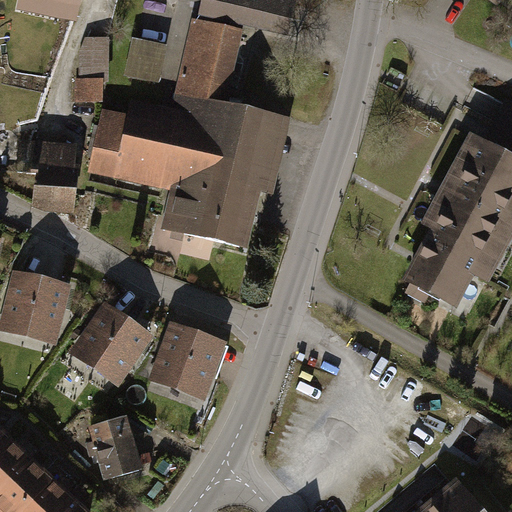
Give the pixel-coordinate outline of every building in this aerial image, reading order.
[(86,0),(19,0),(18,6),(81,22),(86,0)] [(294,0),(199,0),(195,16),(287,36),(294,0)] [(102,109),(86,173),(168,191),(158,229),(245,250),(260,194),(271,196),(289,119),(226,104),(233,72),(242,31),(189,20),(168,109),(129,101),(126,115),(102,109)] [(80,79),(77,79),(76,103),(103,103),(103,83),(108,83),(108,38),(85,39),(80,51),(80,79)] [(164,47),(132,41),(126,74),(157,80),(164,47)] [(425,230),(398,281),(452,309),(468,277),(484,284),(511,232),(511,104),(502,99),(479,140),(467,133),(418,226),(425,230)] [(73,166),(75,143),(35,140),(18,139),(15,172),(34,174),(32,208),(45,214),(75,216),(79,167),(73,166)] [(70,286),(11,271),(0,312),(0,332),(54,347),(70,286)] [(152,336),(101,302),(66,354),(117,388),(152,336)] [(224,342),(166,322),(145,382),(203,402),(224,342)] [(126,417),(85,427),(101,482),(142,472),(126,417)] [(86,511),(0,432),(0,511),(86,511)] [(480,511),(452,480),(413,511),(480,511)]
